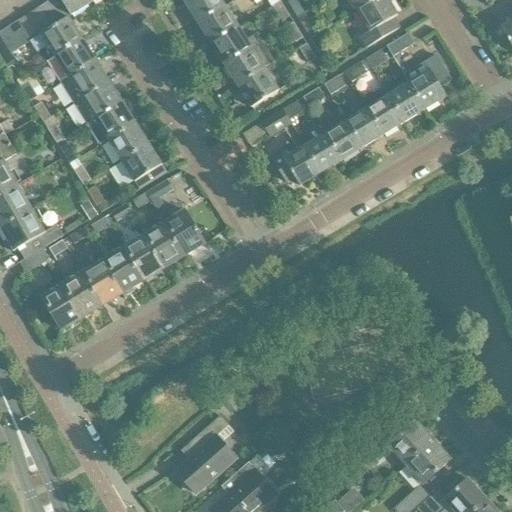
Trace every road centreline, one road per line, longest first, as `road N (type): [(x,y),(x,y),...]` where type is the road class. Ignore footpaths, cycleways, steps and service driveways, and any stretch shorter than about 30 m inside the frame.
road 1 (residential): [(262,255),(504,105)]
road 2 (residential): [(262,255),(119,28)]
road 3 (residential): [(44,385),(262,255)]
road 4 (residential): [(118,511),(44,385)]
road 5 (residential): [(428,394),(511,487)]
road 6 (residential): [(504,105),(440,0)]
